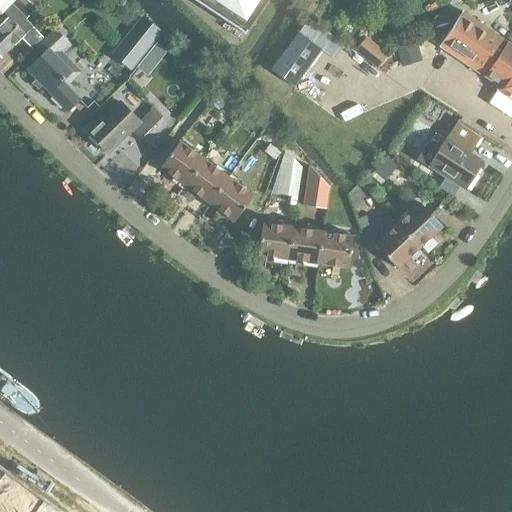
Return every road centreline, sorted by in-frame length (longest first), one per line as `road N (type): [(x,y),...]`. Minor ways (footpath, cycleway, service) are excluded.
road 1 (unclassified): [(511,190),(430,299),(390,325),(338,338),(213,277),(106,193),(0,91)]
road 2 (unclassified): [(0,436),(111,511)]
